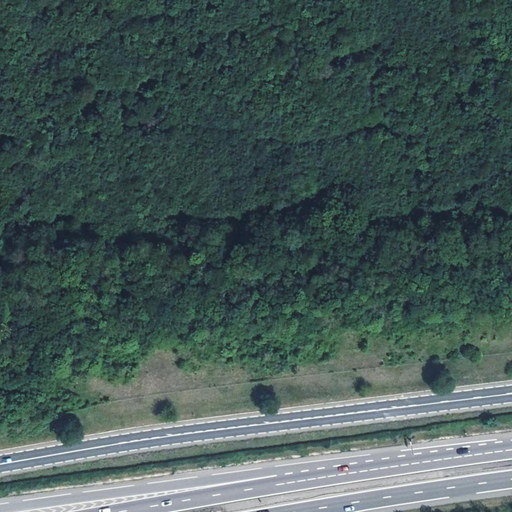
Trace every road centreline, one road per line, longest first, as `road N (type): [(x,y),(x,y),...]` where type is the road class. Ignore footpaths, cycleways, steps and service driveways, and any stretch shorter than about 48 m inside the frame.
road 1 (secondary): [(511,393),(0,463)]
road 2 (motorway): [(511,442),(0,510)]
road 3 (motorway): [(511,449),(119,511)]
road 4 (motorway): [(295,511),(511,479)]
